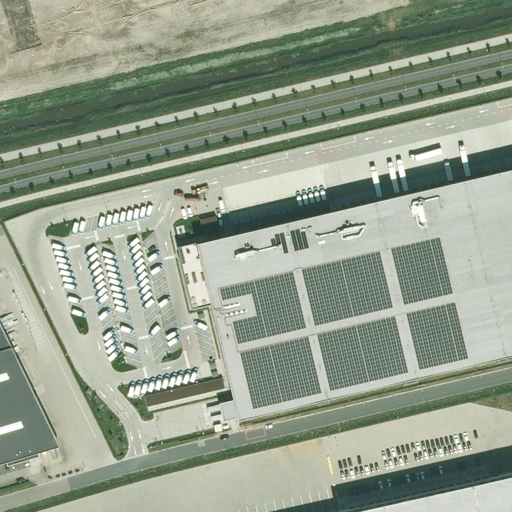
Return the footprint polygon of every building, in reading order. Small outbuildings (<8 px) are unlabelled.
[(0,0),(0,45),(3,48),(8,39),(17,44),(22,35),(30,40),(36,31),(44,36),(49,27),(58,32),(63,23),(71,28),(77,19),(85,24),(90,15),(99,20),(104,11),(113,16),(118,7),(126,12),(131,3),(140,8),(144,0),(147,0),(153,4),(155,0),(0,0)] [(218,235),(177,245),(192,308),(212,303),(239,417),(511,352),(511,166),(220,235),(216,215),(200,219),(204,235),(217,231),(218,235)] [(0,370),(21,365),(0,320),(0,370)] [(21,365),(0,370),(0,462),(7,461),(8,464),(40,455),(39,451),(60,445),(56,435),(21,365)] [(28,471),(27,475),(37,479),(39,475),(28,471)] [(511,511),(511,471),(499,474),(490,476),(473,480),(339,510),(339,511),(511,511)]
